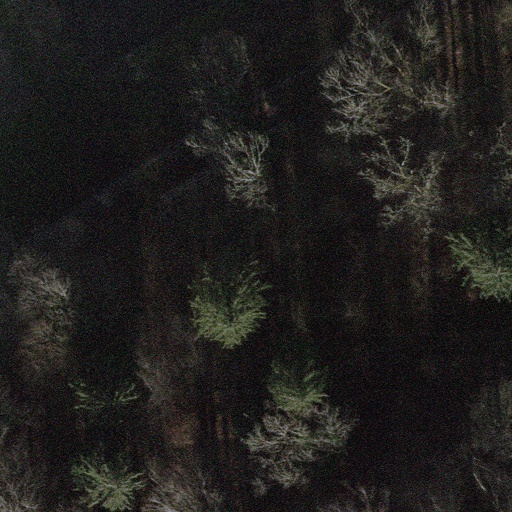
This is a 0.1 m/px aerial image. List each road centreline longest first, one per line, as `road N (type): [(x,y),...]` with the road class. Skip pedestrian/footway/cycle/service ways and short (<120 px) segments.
road 1 (track): [(0,321),(124,216),(506,0)]
road 2 (track): [(36,0),(124,216)]
